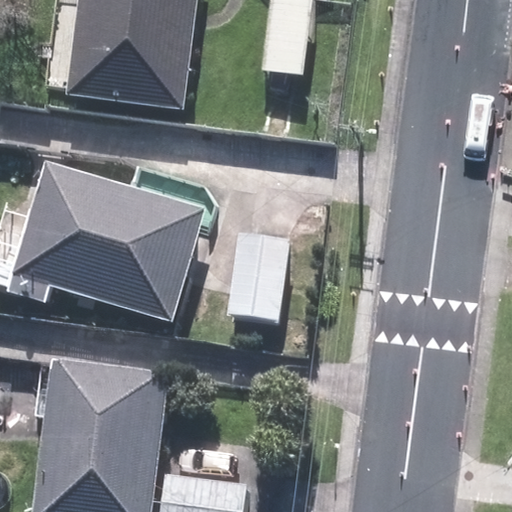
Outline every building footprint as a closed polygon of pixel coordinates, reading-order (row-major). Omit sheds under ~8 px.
[(213,0),(92,0),(80,94),(199,110),(213,0)] [(281,0),(273,70),(317,76),(326,0),(281,0)] [(224,206),(64,158),(23,291),(62,303),(68,284),(189,321),(224,206)] [(303,240),(250,232),(238,313),(291,321),(303,240)] [(167,511),(188,374),(70,357),(47,511),(167,511)] [(261,483),(179,473),(173,511),(257,511),(258,511),(261,483)]
